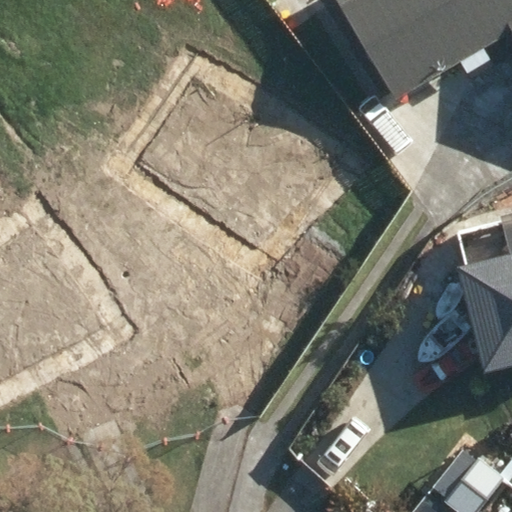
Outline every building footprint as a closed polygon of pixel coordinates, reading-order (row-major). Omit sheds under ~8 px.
[(283,0),(270,9),(286,31),(305,17),(292,0),(283,0)] [(511,34),(511,35),(511,0),(332,0),(396,104),(511,34)] [(208,249),(264,287),(344,167),(287,129),(277,142),(190,85),(137,167),(224,224),(208,249)] [(0,243),(0,362),(45,332),(71,371),(127,334),(47,213),(0,243)] [(511,263),(455,278),(483,385),(511,376),(511,263)]
